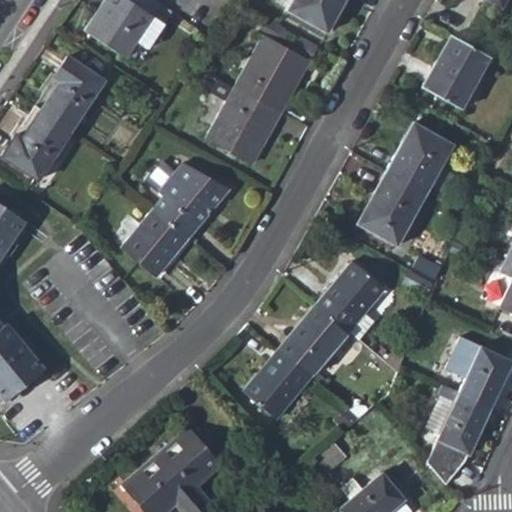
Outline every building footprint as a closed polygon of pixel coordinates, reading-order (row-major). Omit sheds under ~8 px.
[(123,58),(128,50),(121,45),(142,11),(125,0),(103,0),(83,31),(123,58)] [(336,8),(339,0),(288,0),(284,9),(318,28),(331,6),(336,8)] [(133,43),(145,51),(163,24),(142,11),(121,45),(128,50),(133,43)] [(262,33),(232,86),(279,112),(287,99),(284,98),(306,57),(262,33)] [(455,106),(484,54),(450,34),(435,60),(432,59),(418,84),(455,106)] [(55,82),(37,110),(68,131),(100,82),(64,58),(51,78),(55,82)] [(272,125),(279,112),(232,86),(204,137),(248,162),(270,123),(272,125)] [(0,161),(33,183),(68,131),(37,110),(18,138),(13,135),(0,154),(0,161)] [(401,140),(383,171),(424,193),(427,186),(438,167),(450,145),(414,125),(405,143),(401,140)] [(159,193),(150,205),(152,206),(186,235),(225,187),(180,162),(156,190),(159,193)] [(427,186),(442,194),(452,174),(438,167),(427,186)] [(395,244),(424,193),(383,171),(371,193),(375,196),(361,225),(395,244)] [(0,254),(22,219),(0,205),(0,398),(3,402),(43,368),(4,324),(1,326),(0,325),(0,254)] [(154,275),(186,235),(152,206),(139,222),(129,215),(123,222),(132,229),(120,247),(154,275)] [(413,259),(408,270),(430,282),(436,271),(413,259)] [(351,260),(316,303),(346,329),(361,312),(382,287),(351,260)] [(423,293),(430,282),(408,270),(401,281),(423,293)] [(511,313),(511,282),(500,308),(511,313)] [(308,374),(346,329),(316,303),(276,349),(308,374)] [(346,329),(355,337),(370,321),(361,312),(346,329)] [(441,384),(456,391),(478,344),(463,337),(441,384)] [(478,344),(456,391),(489,408),(511,360),(478,344)] [(271,416),(308,374),(276,349),(240,392),(271,416)] [(463,463),(489,408),(456,391),(441,384),(439,383),(437,390),(453,398),(424,459),(443,483),(463,463)] [(186,429),(122,484),(145,511),(160,511),(173,502),(180,511),(217,511),(194,483),(216,464),(186,429)] [(344,454),(330,439),(310,456),(323,472),(344,454)] [(377,472),(359,488),(346,498),(357,511),(382,511),(397,500),(399,498),(377,472)] [(337,487),(346,498),(359,488),(351,477),(337,487)] [(357,511),(346,498),(329,511),(357,511)] [(382,511),(407,511),(408,511),(397,500),(382,511)]
